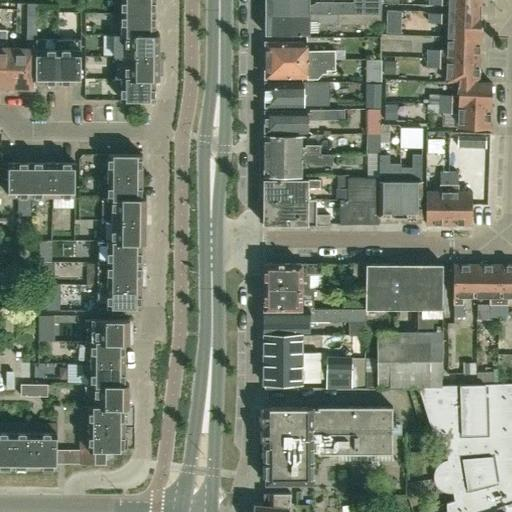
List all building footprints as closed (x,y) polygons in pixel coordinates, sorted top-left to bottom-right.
[(122,0),(122,13),(155,13),(155,0),(122,0)] [(315,3),(310,5),(309,0),(265,0),(265,14),(343,14),(344,2),(315,2),(315,3)] [(381,14),(380,0),(363,0),(363,14),(381,14)] [(481,11),(481,0),(429,0),(429,5),(449,5),(449,10),(481,11)] [(387,10),(386,18),(401,19),(401,11),(387,10)] [(481,37),(481,11),(449,10),(449,14),(429,13),(428,22),(448,23),(448,36),(481,37)] [(155,33),(155,13),(122,13),(122,34),(115,34),(115,35),(159,35),(159,34),(155,33)] [(381,14),(363,14),(343,14),(265,14),(265,34),(310,34),(310,22),(317,21),(317,24),(338,24),(381,26),(381,14)] [(0,85),(15,86),(16,49),(7,49),(8,30),(0,29),(0,85)] [(36,83),(37,39),(37,31),(27,31),(27,49),(16,49),(15,86),(34,87),(36,87),(36,83)] [(115,35),(115,56),(159,56),(159,35),(115,35)] [(428,58),(480,59),(481,37),(448,36),(448,49),(428,48),(428,58)] [(36,83),(59,83),(59,39),(37,39),(36,83)] [(81,39),(59,39),(59,83),(81,83),(81,39)] [(265,59),(335,59),(335,50),(307,50),(307,40),(265,41),(265,59)] [(115,56),(115,78),(159,78),(159,56),(115,56)] [(479,82),(480,59),(428,58),(428,68),(447,68),(446,81),(479,82)] [(265,59),(265,77),(313,77),(320,69),(335,69),(335,59),(265,59)] [(381,81),(381,78),(381,60),(366,60),(365,80),(381,81)] [(155,100),(155,98),(155,79),(159,79),(159,78),(115,78),(115,79),(121,79),(121,100),(155,100)] [(479,82),(446,81),(446,82),(459,83),(459,95),(439,94),(439,103),(491,105),(492,82),(479,82)] [(265,82),(265,106),(303,106),(328,106),(328,82),(314,82),(304,82),(265,82)] [(458,127),(490,128),(491,105),(439,103),(439,113),(458,113),(458,127)] [(345,110),(325,110),(309,110),(304,110),(265,110),(265,131),(308,132),(309,120),(345,121),(345,110)] [(380,134),(380,136),(390,136),(390,126),(390,125),(380,124),(380,125),(380,134)] [(436,136),(440,151),(452,148),(448,133),(436,136)] [(367,152),(367,153),(379,153),(380,143),(380,136),(380,134),(367,134),(367,152)] [(265,136),(265,153),(320,154),(320,144),(305,144),(305,147),(302,147),(302,136),(265,136)] [(455,136),(455,148),(491,150),(492,137),(455,136)] [(265,153),(265,176),(302,176),(302,164),(314,164),(314,166),(333,166),(333,155),(323,155),(323,154),(265,153)] [(142,177),(142,156),(142,154),(108,154),(108,177),(142,177)] [(379,216),(401,216),(401,166),(401,163),(389,163),(389,154),(379,154),(379,178),(379,216)] [(401,166),(401,216),(421,216),(421,181),(421,154),(412,154),(412,166),(401,166)] [(9,196),(31,196),(31,162),(9,162),(9,196)] [(31,196),(53,196),(53,162),(31,162),(31,196)] [(75,162),(53,162),(53,196),(75,196),(75,162)] [(426,224),(449,224),(449,170),(440,170),(439,191),(426,191),(426,224)] [(449,170),(449,224),(454,224),(472,224),(472,212),(472,203),(472,191),(458,191),(458,170),(449,170)] [(101,197),(101,198),(146,198),(146,197),(142,197),(142,177),(108,177),(108,197),(101,197)] [(336,190),(336,200),(340,200),(348,200),(348,190),(348,178),(348,177),(337,177),(337,190),(336,190)] [(340,206),(340,224),(379,224),(379,216),(379,178),(367,178),(354,178),(348,178),(348,190),(348,200),(340,200),(340,206)] [(308,200),(308,188),(320,188),(320,180),(308,180),(264,179),(264,199),(308,200)] [(101,198),(101,220),(146,220),(146,198),(101,198)] [(264,208),(264,224),(330,224),(330,215),(314,215),(314,200),(308,200),(264,199),(264,208)] [(56,230),(74,231),(76,202),(58,201),(56,230)] [(98,241),(146,242),(146,220),(101,220),(101,241),(98,241)] [(146,243),(146,242),(98,241),(98,263),(141,263),(142,243),(146,243)] [(56,258),(56,242),(46,242),(46,259),(56,258)] [(98,263),(98,284),(141,285),(141,263),(98,263)] [(265,271),(264,289),(312,289),(312,288),(322,287),(322,275),(322,264),(267,263),(265,265),(265,271)] [(377,360),(365,360),(365,387),(377,387),(378,386),(442,386),(443,264),(403,263),(366,264),(366,309),(403,308),(418,308),(417,332),(403,332),(377,333),(377,360)] [(463,298),(476,298),(476,264),(454,264),(453,298),(453,316),(463,316),(463,298)] [(499,317),(499,264),(476,264),(476,298),(490,298),(490,317),(499,317)] [(511,264),(499,264),(499,317),(507,317),(508,298),(511,297),(511,264)] [(39,283),(39,310),(54,310),(54,283),(39,283)] [(88,300),(87,284),(68,285),(70,302),(88,300)] [(141,285),(98,284),(98,307),(141,307),(141,285)] [(264,289),(264,309),(313,309),(313,296),(312,289),(264,289)] [(313,309),(264,309),(264,331),(309,331),(309,322),(350,322),(350,336),(366,336),(366,309),(313,309)] [(47,334),(85,333),(84,314),(46,316),(47,334)] [(129,342),(129,324),(129,319),(86,319),(86,341),(129,342)] [(302,383),(303,335),(264,335),(264,383),(302,383)] [(49,352),(79,352),(79,341),(49,341),(49,352)] [(92,343),(91,363),(125,363),(125,343),(129,343),(129,342),(86,341),(85,343),(92,343)] [(318,369),(319,380),(328,380),(328,387),(337,387),(365,387),(365,360),(328,359),(328,369),(318,369)] [(85,383),(85,385),(129,385),(129,384),(125,384),(125,363),(91,363),(91,383),(85,383)] [(451,492),(453,492),(455,500),(446,503),(446,511),(511,511),(511,382),(499,383),(442,386),(418,387),(438,452),(447,451),(448,459),(446,460),(444,461),(442,462),(440,463),(438,464),(437,466),(436,468),(435,470),(434,472),(434,474),(434,476),(434,479),(435,481),(435,483),(436,485),(438,486),(439,488),(441,489),(443,491),(445,491),(447,492),(449,492),(451,492)] [(21,384),(21,396),(47,396),(47,384),(21,384)] [(80,405),(80,406),(129,407),(129,385),(85,385),(85,405),(80,405)] [(64,449),(64,463),(112,464),(112,450),(124,450),(124,448),(124,407),(129,407),(80,406),(80,424),(101,424),(101,433),(80,433),(80,443),(80,449),(64,449)] [(318,453),(321,453),(393,453),(392,406),(318,407),(318,409),(313,409),(313,407),(263,407),(263,420),(260,420),(260,433),(263,433),(264,445),(266,445),(266,483),(313,483),(313,451),(318,451),(318,453)] [(0,466),(57,467),(57,463),(57,449),(58,423),(40,423),(39,444),(30,444),(31,423),(0,422),(0,466)] [(263,492),(263,505),(254,504),(253,511),(288,511),(289,507),(288,507),(288,504),(291,504),(291,492),(263,492)]
